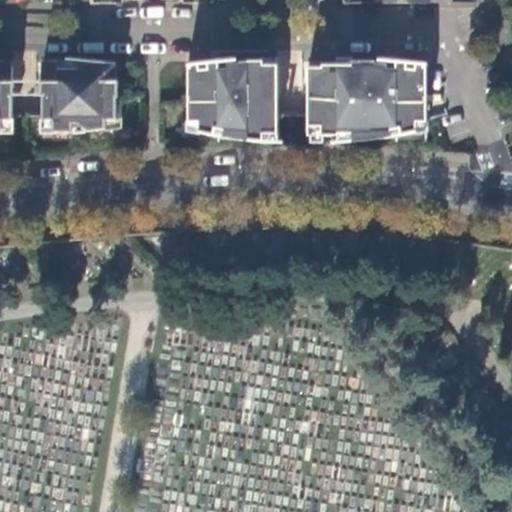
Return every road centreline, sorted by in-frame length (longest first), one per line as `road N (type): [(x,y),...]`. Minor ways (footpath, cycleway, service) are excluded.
road 1 (tertiary): [(153,189),(333,187),(511,201)]
road 2 (residential): [(369,23),(448,33),(501,154)]
road 3 (residential): [(369,23),(315,11),(237,11),(187,24)]
road 4 (residential): [(187,24),(315,34),(369,23)]
road 5 (tertiary): [(153,189),(0,203)]
